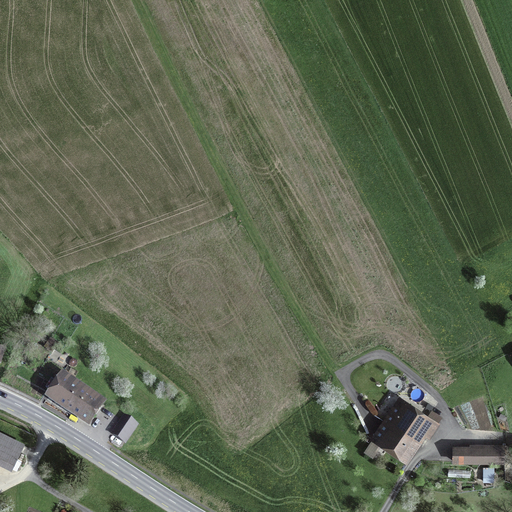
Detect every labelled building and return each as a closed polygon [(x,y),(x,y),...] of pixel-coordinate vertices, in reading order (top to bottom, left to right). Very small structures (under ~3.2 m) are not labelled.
[(100,408),(60,381),(49,397),(89,425),(100,408)] [(399,400),(385,421),(415,441),(421,433),(428,438),(436,426),(399,400)] [(125,443),(137,426),(125,417),(113,434),(125,443)] [(415,441),(385,421),(374,437),(405,458),(411,450),(414,453),(420,445),(415,441)] [(0,458),(13,466),(23,445),(0,433),(0,458)] [(379,452),(368,445),(362,455),(373,462),(379,452)] [(26,455),(29,448),(24,446),(21,452),(26,455)] [(510,463),(510,447),(485,446),(485,449),(454,449),(454,462),(510,463)] [(484,482),(493,482),(493,469),(484,469),(484,482)]
